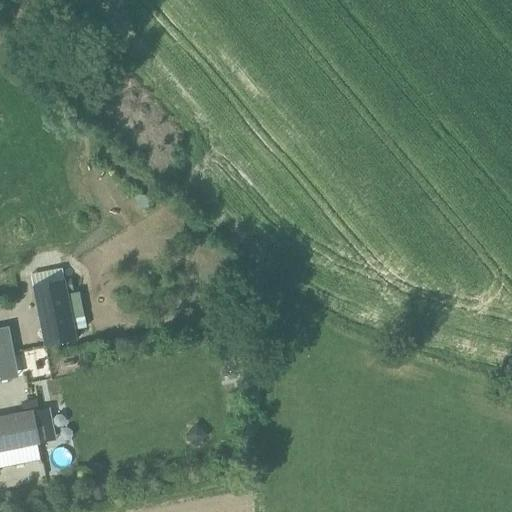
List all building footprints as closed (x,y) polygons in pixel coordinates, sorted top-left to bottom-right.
[(79,292),(68,295),(65,280),(33,287),(45,347),(77,341),(75,331),(87,329),(79,292)] [(0,355),(0,380),(12,378),(7,354),(0,355)] [(54,407),(47,379),(36,381),(42,410),(54,407)] [(0,452),(41,445),(34,411),(32,402),(22,403),(24,413),(0,417),(0,452)] [(180,436),(187,447),(201,439),(194,428),(180,436)] [(93,501),(105,498),(101,474),(88,476),(93,501)]
